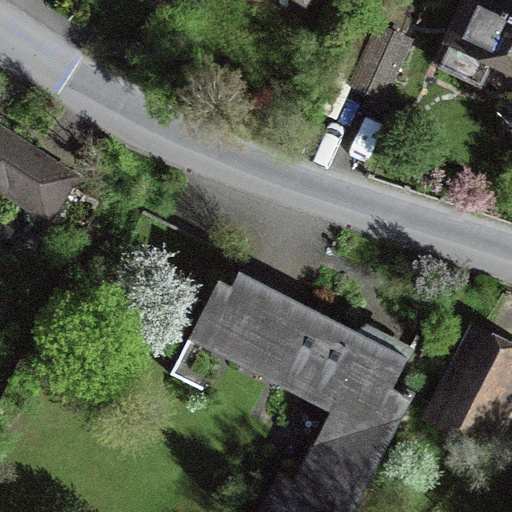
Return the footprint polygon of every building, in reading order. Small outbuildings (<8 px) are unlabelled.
[(455,36),(441,66),(480,85),(492,59),(511,68),(511,0),(478,0),(461,38),(455,36)] [(408,40),(377,27),(352,84),(382,98),(408,40)] [(0,183),(49,215),(46,219),(48,220),(67,189),(41,172),(40,154),(0,127),(0,183)] [(239,271),(207,332),(242,350),(243,348),(244,347),(245,345),(247,344),(248,343),(250,342),(252,342),(254,342),(256,342),(258,342),(289,358),(277,383),(331,411),(289,493),(313,505),(308,511),(353,511),(415,393),(407,388),(404,394),(392,388),(408,358),(405,357),(239,271)] [(511,352),(478,335),(435,416),(484,441),(511,386),(511,352)]
